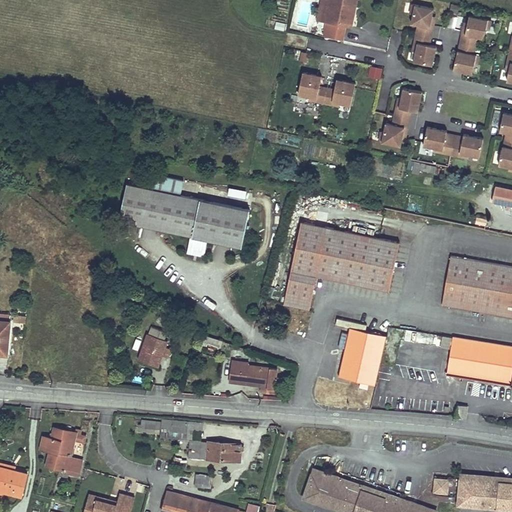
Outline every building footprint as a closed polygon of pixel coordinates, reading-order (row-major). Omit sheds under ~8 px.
[(349,0),(321,0),(322,1),(331,3),(328,20),(333,21),(331,32),(343,35),(346,23),(351,25),(355,7),(348,6),(349,0)] [(413,60),(435,62),(437,42),(431,41),(435,5),(406,2),(405,12),(412,13),(411,23),(417,24),(413,60)] [(485,38),(489,17),(465,12),(455,70),(475,73),(479,53),(475,53),(478,36),(485,38)] [(284,30),(286,24),(277,21),(275,28),(284,30)] [(297,60),(307,63),(310,53),(301,50),(297,60)] [(369,65),(368,77),(382,78),(383,66),(369,65)] [(303,70),(298,97),(352,106),(357,80),(337,77),(335,87),(322,84),(324,73),(303,70)] [(412,110),(420,111),(424,89),(400,86),(395,121),(410,123),(412,110)] [(511,112),(494,110),(492,127),(506,129),(501,165),(511,166),(511,112)] [(401,146),(407,125),(386,120),(381,140),(401,146)] [(481,156),(485,137),(447,130),(448,128),(427,124),(423,145),(435,147),(432,159),(439,160),(441,153),(470,157),(470,154),(481,156)] [(436,166),(421,163),(420,170),(435,173),(436,166)] [(152,189),(128,184),(120,222),(190,237),(209,241),(244,248),(252,210),(182,194),(185,179),(155,173),(152,189)] [(511,189),(496,187),(493,201),(511,204),(511,189)] [(390,292),(400,242),(303,221),(285,304),(311,310),(318,276),(390,292)] [(209,241),(190,237),(188,250),(207,254),(209,241)] [(511,266),(450,256),(442,304),(511,315),(511,266)] [(10,321),(0,320),(0,351),(8,352),(10,321)] [(149,334),(148,333),(139,359),(159,365),(163,354),(165,346),(168,340),(164,339),(167,331),(152,326),(149,334)] [(387,336),(350,328),(340,378),(378,385),(387,336)] [(511,345),(452,336),(447,373),(511,384),(511,345)] [(239,353),(226,349),(223,359),(236,362),(239,353)] [(253,357),(239,353),(236,362),(248,364),(251,365),(253,357)] [(251,365),(248,364),(245,383),(268,386),(268,388),(277,390),(279,376),(277,376),(278,368),(251,365)] [(467,414),(468,405),(459,404),(458,413),(467,414)] [(163,423),(142,421),(141,427),(187,432),(187,428),(203,430),(203,424),(163,420),(163,423)] [(50,438),(48,438),(45,448),(51,450),(47,466),(63,470),(69,472),(78,474),(82,460),(70,457),(74,440),(76,433),(77,431),(64,428),(64,430),(55,428),(54,435),(51,434),(50,438)] [(87,435),(76,433),(74,440),(85,442),(87,435)] [(202,442),(191,441),(190,456),(241,460),(242,445),(209,442),(209,444),(201,443),(202,442)] [(0,466),(0,464),(0,490),(21,496),(26,474),(13,471),(0,467),(0,466)] [(312,473),(425,511),(435,511),(436,511),(313,468),(312,473)] [(462,478),(511,483),(511,478),(463,472),(462,478)] [(425,511),(312,473),(303,497),(345,511),(425,511)] [(212,476),(196,475),(195,486),(210,488),(212,476)] [(452,477),(436,476),(435,490),(451,492),(452,477)] [(511,483),(462,478),(459,504),(511,509),(511,483)] [(67,488),(59,486),(56,496),(65,498),(67,488)] [(208,511),(211,503),(167,491),(162,510),(169,511),(208,511)] [(141,511),(144,501),(129,497),(127,505),(126,508),(119,506),(119,503),(89,495),(84,511),(141,511)] [(237,511),(238,508),(212,501),(211,503),(208,511),(237,511)]
